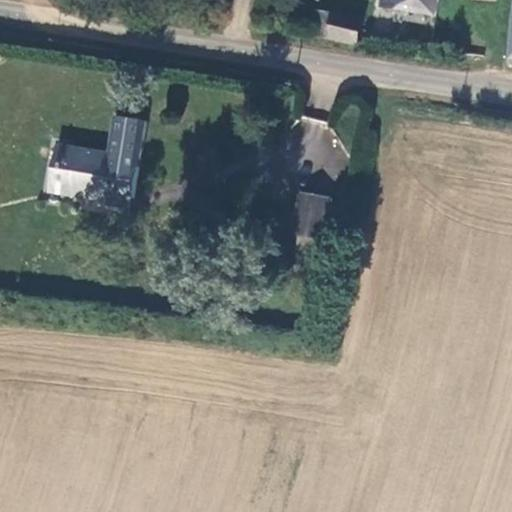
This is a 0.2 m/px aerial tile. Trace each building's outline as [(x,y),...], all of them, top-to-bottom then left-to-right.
[(437,13),(438,0),(384,0),(383,8),(437,13)] [(316,13),(311,39),(360,48),(364,22),(316,13)] [(108,155),(59,147),(52,186),(103,194),(101,202),(109,203),(112,187),(135,191),(146,122),(114,117),(108,155)] [(135,191),(112,187),(109,203),(132,207),(135,191)] [(326,243),(334,201),(302,195),(294,238),(326,243)]
